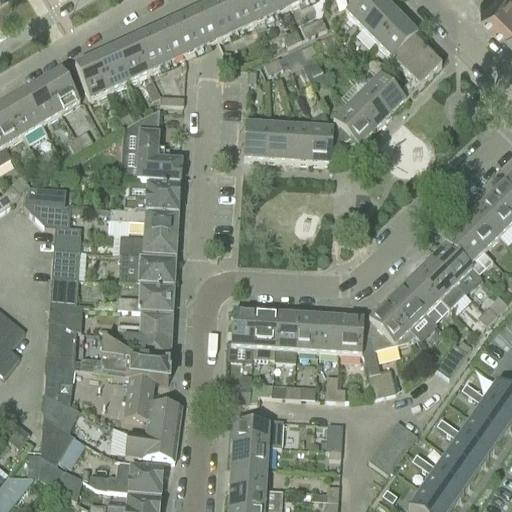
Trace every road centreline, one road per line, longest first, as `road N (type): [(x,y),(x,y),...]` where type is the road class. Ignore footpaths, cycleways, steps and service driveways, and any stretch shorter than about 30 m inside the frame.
road 1 (residential): [(213,290),(352,285),(511,130)]
road 2 (residential): [(192,511),(205,305),(213,290)]
road 3 (residential): [(213,290),(198,262),(207,76)]
road 4 (unclassified): [(140,0),(0,83)]
